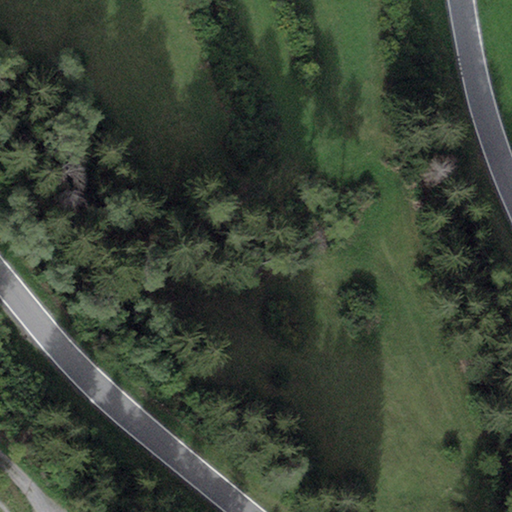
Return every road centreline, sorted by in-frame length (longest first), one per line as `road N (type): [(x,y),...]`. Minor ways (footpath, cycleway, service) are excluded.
road 1 (tertiary): [(246,511),(91,383),(0,278)]
road 2 (tertiary): [(462,0),(485,120),(511,192)]
